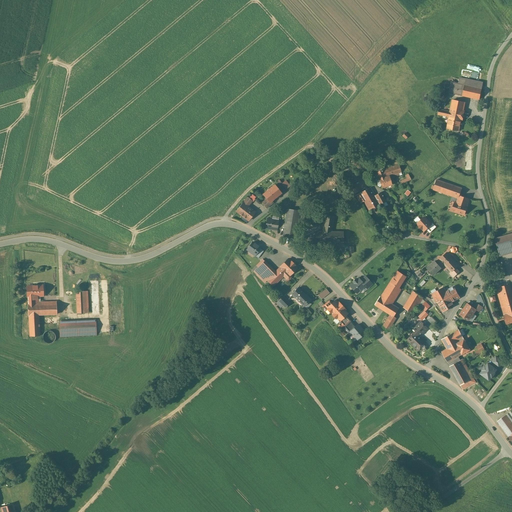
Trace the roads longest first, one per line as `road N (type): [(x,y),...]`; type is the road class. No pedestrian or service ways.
road 1 (unclassified): [(0,244),(45,240),(127,262),(224,224),(292,253),(335,289)]
road 2 (residential): [(511,32),(490,70),(477,156),(485,250)]
road 3 (residential): [(407,237),(392,199),(310,145)]
road 4 (unclassified): [(335,289),(424,371)]
